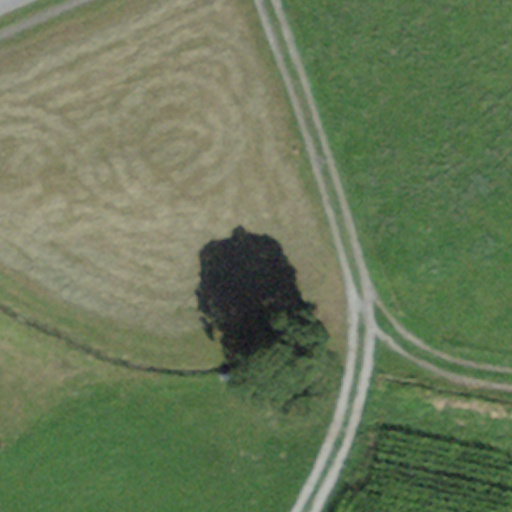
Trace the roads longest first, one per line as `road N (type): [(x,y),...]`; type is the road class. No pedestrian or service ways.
road 1 (track): [(267,0),(360,293),(353,392),(303,511)]
road 2 (track): [(360,293),(403,342),(435,360),(511,378)]
